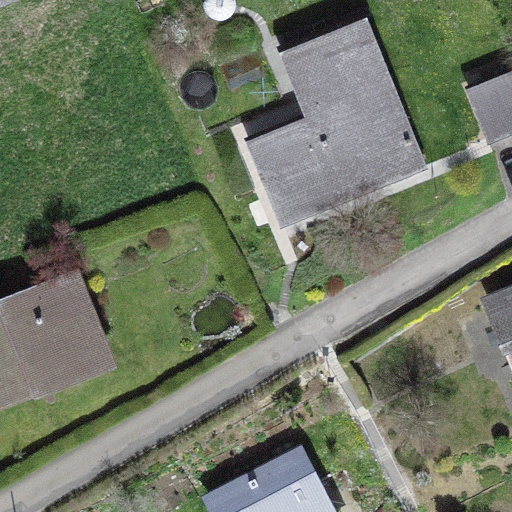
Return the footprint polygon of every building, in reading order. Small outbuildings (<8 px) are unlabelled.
[(325,161),(340,199),(421,166),(361,18),(280,50),(307,117),(248,141),(266,185),(325,161)] [(511,70),(467,88),(488,139),(511,129),(511,70)] [(0,391),(32,379),(36,391),(105,364),(72,280),(0,307),(0,391)] [(511,293),(488,303),(505,347),(511,345),(511,293)] [(327,511),(298,455),(210,500),(215,511),(327,511)]
